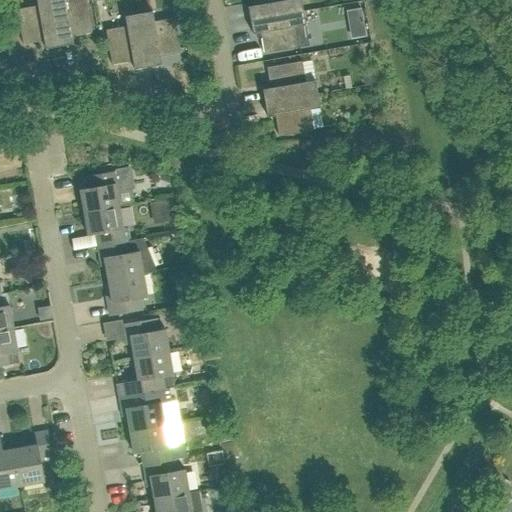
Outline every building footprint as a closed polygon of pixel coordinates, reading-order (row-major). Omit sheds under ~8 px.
[(44,41),(45,49),(59,46),(50,0),(36,0),(38,6),(17,10),(23,45),(44,41)] [(50,0),(59,46),(72,44),(71,36),(92,33),(86,0),(50,0)] [(254,0),(256,6),(248,7),(250,21),(303,11),(301,0),(254,0)] [(305,25),(303,11),(250,21),(253,34),(260,33),(264,54),(299,48),(309,46),(305,25)] [(181,53),(175,18),(154,22),(152,12),(138,14),(148,67),(161,65),(160,57),(181,53)] [(133,62),(134,69),(148,67),(138,14),(125,17),(126,26),(106,30),(112,65),(133,62)] [(364,29),(350,32),(351,40),(366,37),(364,29)] [(318,94),(315,81),(305,82),(302,61),(266,68),(270,88),(262,90),(265,103),(318,94)] [(265,103),(267,117),(275,116),(279,137),(314,130),(310,110),(320,108),(318,94),(265,103)] [(87,188),(80,190),(84,213),(119,207),(115,185),(119,184),(117,171),(85,177),(87,188)] [(88,236),(95,234),(97,246),(129,241),(127,228),(122,228),(119,207),(84,213),(88,236)] [(100,259),(104,258),(108,280),(143,274),(155,272),(154,267),(144,243),(130,245),(129,241),(97,246),(100,259)] [(140,298),(147,297),(143,274),(108,280),(112,302),(107,303),(109,316),(142,310),(140,298)] [(0,330),(13,328),(9,305),(3,306),(1,294),(0,294),(0,330)] [(125,337),(130,336),(134,358),(169,352),(165,329),(158,330),(156,318),(123,324),(125,337)] [(0,366),(19,363),(13,328),(0,330),(0,366)] [(138,380),(117,384),(119,397),(168,388),(166,376),(173,375),(169,352),(134,358),(138,380)] [(121,410),(126,409),(130,431),(164,425),(160,403),(171,401),(168,388),(119,397),(121,410)] [(173,446),(168,447),(164,425),(130,431),(134,454),(141,453),(143,464),(175,459),(173,446)] [(40,458),(52,456),(47,431),(34,433),(36,445),(13,449),(20,486),(44,481),(40,458)] [(13,449),(2,451),(0,438),(0,489),(20,486),(13,449)] [(184,469),(177,471),(175,459),(143,464),(145,478),(150,477),(154,498),(188,492),(184,469)] [(57,471),(46,472),(49,486),(59,484),(57,471)] [(202,511),(198,491),(188,492),(154,498),(155,511),(202,511)]
